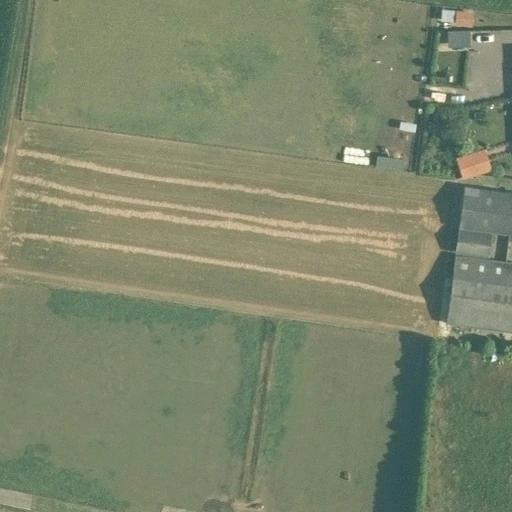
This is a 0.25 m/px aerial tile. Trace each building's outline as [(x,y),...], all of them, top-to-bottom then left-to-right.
[(471,11),(462,10),(460,24),(470,25),(471,11)] [(444,28),(445,44),(468,43),(467,27),(444,28)] [(25,126),(5,277),(448,342),(451,323),(511,331),(511,261),(454,253),(451,277),(444,276),(457,185),(25,126)] [(462,179),(479,174),(472,152),(455,157),(462,179)] [(375,166),(402,170),(404,158),(376,154),(375,166)] [(511,192),(464,186),(459,226),(458,225),(454,252),(488,256),(491,230),(511,232),(511,192)]
